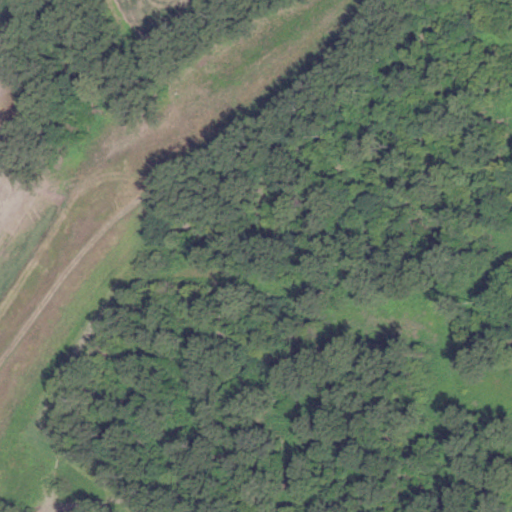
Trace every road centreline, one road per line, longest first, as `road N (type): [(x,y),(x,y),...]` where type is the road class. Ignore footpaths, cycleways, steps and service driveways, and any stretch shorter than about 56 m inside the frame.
road 1 (track): [(158,189),(47,396),(48,432),(67,463),(155,511)]
road 2 (track): [(158,189),(305,84),(383,0)]
road 3 (track): [(0,362),(91,248),(158,189)]
